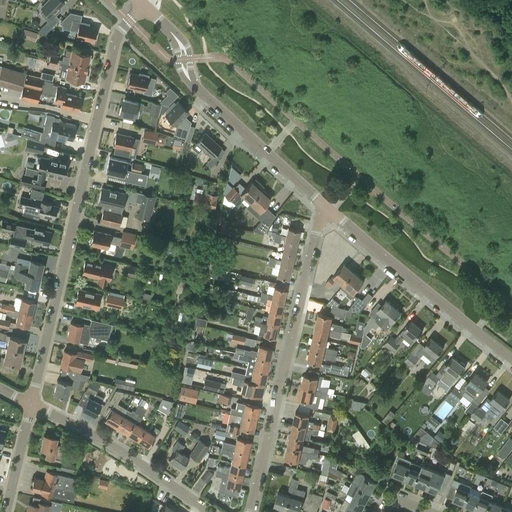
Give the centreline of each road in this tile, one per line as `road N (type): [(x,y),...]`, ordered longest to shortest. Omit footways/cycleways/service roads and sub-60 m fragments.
road 1 (residential): [(31,397),(112,44),(144,5)]
road 2 (residential): [(251,511),(317,224),(329,212)]
road 3 (residential): [(511,359),(329,212)]
road 4 (residential): [(211,511),(31,397)]
road 5 (residential): [(329,212),(195,87)]
